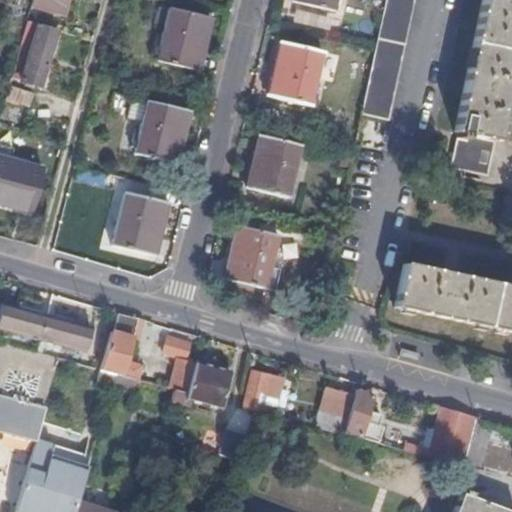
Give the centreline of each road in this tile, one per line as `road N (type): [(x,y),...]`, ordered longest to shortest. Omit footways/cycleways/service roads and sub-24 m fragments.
road 1 (residential): [(511,405),(173,315)]
road 2 (residential): [(254,0),(173,315)]
road 3 (residential): [(173,315),(0,266)]
